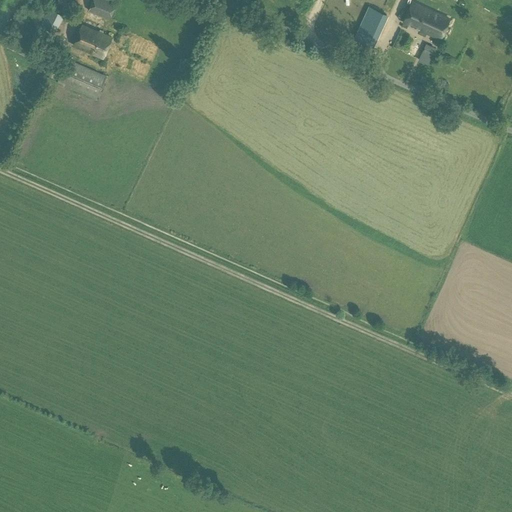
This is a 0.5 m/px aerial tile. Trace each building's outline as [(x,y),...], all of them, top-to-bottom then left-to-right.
[(110,0),(93,0),(89,11),(110,20),(117,3),(110,0)] [(330,28),(340,0),(319,0),(312,21),(330,28)] [(355,0),(351,10),(361,14),(365,4),(388,12),(392,0),(355,0)] [(42,1),(32,21),(54,33),(63,15),(53,9),(54,7),(52,6),(42,1)] [(413,2),(403,22),(439,39),(449,18),(413,2)] [(381,30),(388,15),(369,6),(362,21),(381,30)] [(83,25),(74,46),(103,58),(112,37),(83,25)] [(32,28),(28,37),(48,47),(52,39),(32,28)] [(13,35),(7,47),(38,62),(44,50),(26,41),(28,37),(19,32),(16,36),(13,35)] [(428,63),(435,48),(426,44),(419,59),(428,63)] [(382,64),(408,72),(414,53),(388,45),(382,64)] [(68,60),(58,83),(97,99),(107,76),(68,60)]
